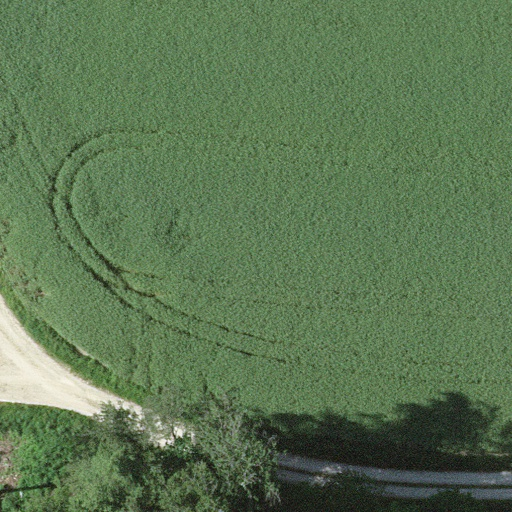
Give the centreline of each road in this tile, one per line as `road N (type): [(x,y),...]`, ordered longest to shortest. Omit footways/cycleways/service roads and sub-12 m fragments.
road 1 (track): [(0,322),(31,366),(60,386),(181,436),(511,480)]
road 2 (track): [(181,436),(24,511)]
